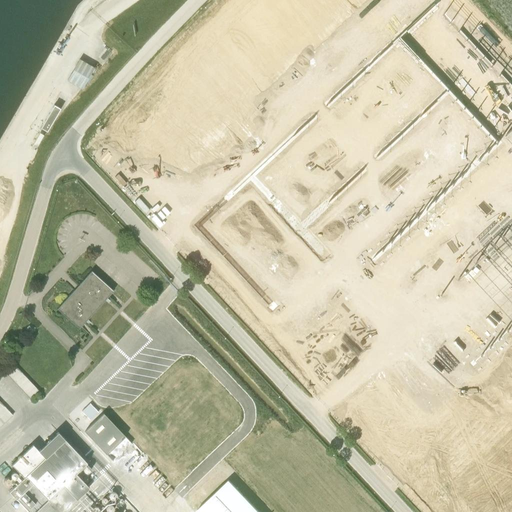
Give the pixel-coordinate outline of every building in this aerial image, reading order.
[(67,80),(82,89),(86,82),(88,84),(92,76),(90,75),(94,68),(79,59),(67,80)] [(54,106),(40,128),(47,132),(60,109),(54,106)] [(112,291),(91,271),(56,309),(78,328),(112,291)] [(38,390),(13,363),(4,372),(29,399),(38,390)] [(0,426),(12,415),(0,403),(0,426)] [(124,436),(103,413),(84,431),(105,454),(124,436)] [(8,491),(28,511),(62,511),(89,486),(76,472),(87,462),(57,431),(38,450),(32,444),(11,464),(23,476),(8,491)]
